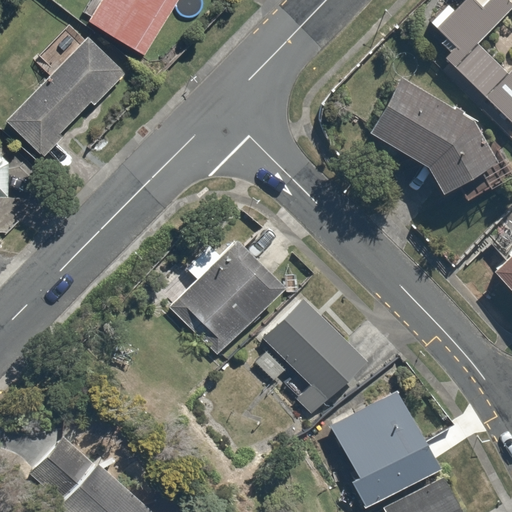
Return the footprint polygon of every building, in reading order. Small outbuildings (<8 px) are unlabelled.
[(139,52),(171,0),(94,0),(84,17),(139,52)] [(452,48),(443,57),(511,125),(511,0),(462,0),(453,10),(445,2),(426,22),(452,48)] [(33,63),(48,77),(5,123),(41,156),(124,67),(89,34),(81,42),(66,28),(33,63)] [(474,125),(400,78),(368,129),(426,165),(441,193),(454,186),(462,200),(503,177),(474,125)] [(0,198),(7,198),(8,151),(0,142),(0,198)] [(169,310),(215,357),(287,287),(240,239),(169,310)] [(511,255),(492,275),(511,294),(511,255)] [(292,400),(313,419),(369,357),(301,296),(261,341),(307,383),(292,400)] [(349,481),(363,509),(439,471),(397,388),(329,422),(357,477),(349,481)] [(73,482),(55,500),(66,511),(148,511),(71,435),(49,458),(73,482)] [(461,511),(442,474),(367,511),(461,511)]
